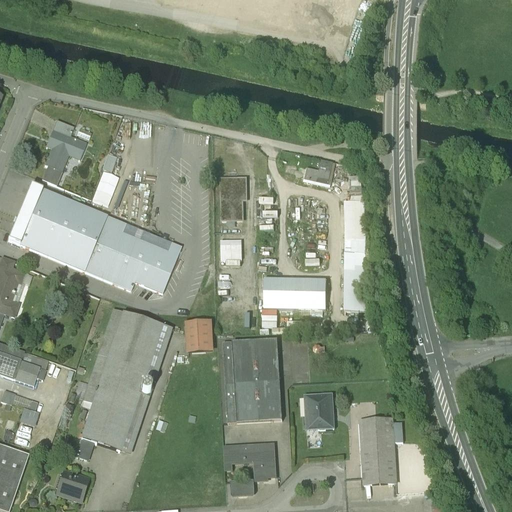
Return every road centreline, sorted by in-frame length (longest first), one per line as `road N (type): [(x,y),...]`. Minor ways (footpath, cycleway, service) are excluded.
road 1 (secondary): [(485,511),(450,431),(407,224),(401,157),(409,0)]
road 2 (residential): [(355,164),(29,90)]
